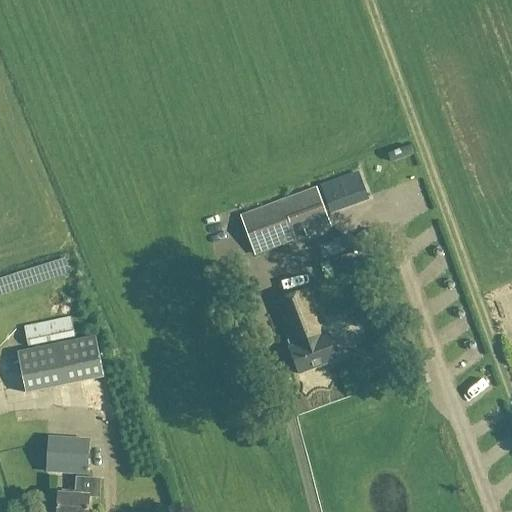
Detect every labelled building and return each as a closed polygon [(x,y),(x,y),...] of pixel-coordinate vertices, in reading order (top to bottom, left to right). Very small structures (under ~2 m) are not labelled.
[(338,182),(320,189),(329,213),(347,207),(338,182)] [(315,191),(239,218),(253,256),(293,242),(290,232),(300,229),(304,239),(329,230),(315,191)] [(311,266),(316,280),(327,277),(323,263),(311,266)] [(306,291),(272,304),(288,348),(287,349),(297,375),(334,362),(324,335),(323,336),(306,291)] [(70,318),(21,328),(26,349),(73,339),(70,318)] [(94,339),(15,355),(23,394),(102,378),(94,339)] [(46,441),(45,473),(85,476),(87,444),(46,441)] [(57,496),(56,511),(86,511),(88,499),(97,499),(98,481),(75,479),(73,497),(57,496)]
